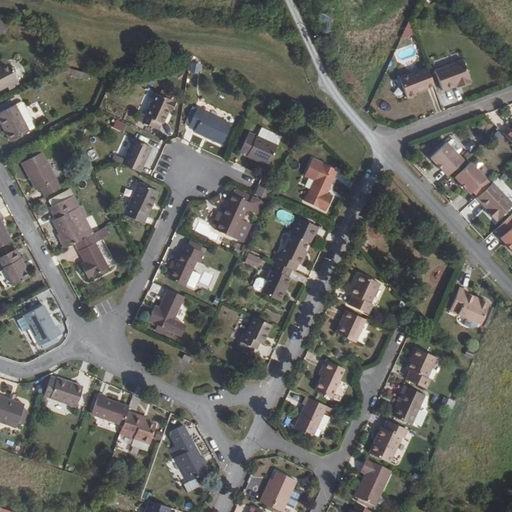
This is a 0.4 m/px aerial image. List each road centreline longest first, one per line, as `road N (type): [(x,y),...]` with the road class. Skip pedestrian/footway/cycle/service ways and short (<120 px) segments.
road 1 (residential): [(386,152),(274,390)]
road 2 (residential): [(191,168),(126,308),(89,354)]
road 3 (residential): [(0,174),(89,354)]
road 4 (residential): [(386,152),(511,292)]
road 5 (residential): [(336,471),(400,334)]
road 6 (residential): [(511,94),(400,136),(386,152)]
road 7 (residential): [(199,404),(89,354)]
